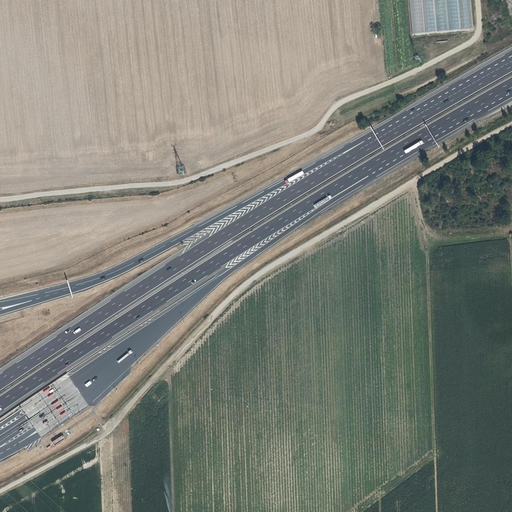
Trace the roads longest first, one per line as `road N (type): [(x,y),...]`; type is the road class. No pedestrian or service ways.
road 1 (track): [(511,126),(272,268),(150,398),(70,511)]
road 2 (track): [(0,198),(188,179),(318,129),(337,104),(470,42),(478,34),(478,0)]
road 3 (motorway): [(0,402),(363,170)]
road 4 (motorway): [(363,149),(0,381)]
road 5 (track): [(272,268),(223,303),(109,430),(0,493)]
road 6 (motorway): [(363,149),(327,158),(111,275),(52,295)]
road 7 (motorway): [(131,347),(363,170)]
road 8 (motorway): [(363,170),(511,83)]
road 9 (motorway): [(511,63),(363,149)]
road 10 (motorway): [(0,449),(97,383),(131,347)]
road 11 (motorway): [(0,430),(131,347)]
